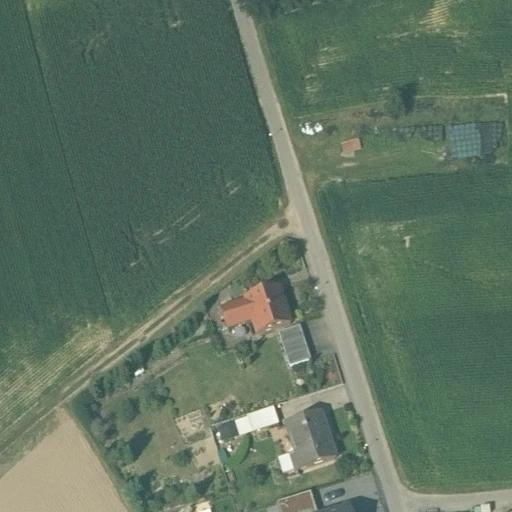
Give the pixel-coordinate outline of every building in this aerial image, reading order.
[(279,290),(246,300),(247,302),(221,311),(227,330),(253,322),(258,337),(290,326),(279,290)] [(281,333),(291,367),(313,360),(303,326),(281,333)] [(273,411),(249,419),(250,420),(254,433),(277,425),(273,411)] [(319,415),(287,426),(296,453),(291,455),(297,473),(335,460),(319,415)] [(250,420),(237,424),(241,437),(254,433),(250,420)] [(310,511),(308,503),(284,511),(310,511)]
